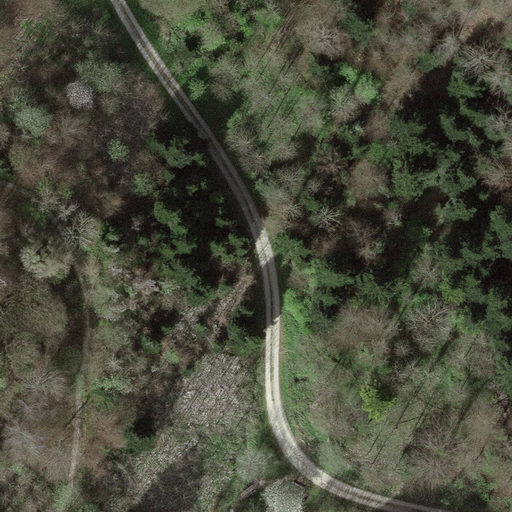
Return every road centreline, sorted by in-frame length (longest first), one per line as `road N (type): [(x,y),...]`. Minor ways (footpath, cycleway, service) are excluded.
road 1 (track): [(292,459),(276,434),(273,270),(244,200),(118,0)]
road 2 (track): [(446,511),(340,484),(292,459)]
